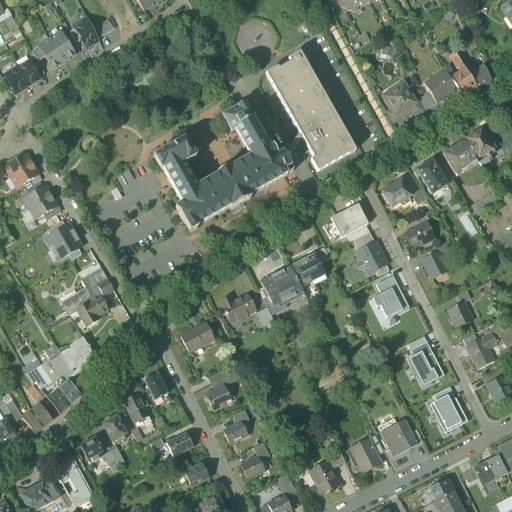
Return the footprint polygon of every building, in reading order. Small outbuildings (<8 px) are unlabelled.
[(62,4),(59,0),(51,0),(56,8),(62,4)] [(135,0),(144,12),(162,0),(135,0)] [(349,4),(339,1),(338,7),(357,13),(359,7),(349,4)] [(511,18),(511,2),(509,4),(510,5),(503,10),(508,17),(510,16),(511,18)] [(44,14),(53,9),(51,5),(42,10),(44,14)] [(1,16),(4,21),(11,17),(6,8),(2,11),(4,14),(1,16)] [(455,15),(448,12),(444,20),(451,23),(455,15)] [(19,31),(11,17),(4,21),(4,22),(12,35),(19,31)] [(81,42),(86,50),(98,42),(86,19),(79,24),(81,26),(74,30),(81,40),(81,41),(81,42)] [(107,20),(103,24),(109,33),(114,30),(107,20)] [(97,26),(104,37),(109,33),(103,24),(102,23),(97,26)] [(104,37),(97,26),(92,30),(99,40),(104,37)] [(69,33),(76,44),(81,42),(81,41),(81,40),(74,30),(69,33)] [(60,33),(48,41),(63,64),(75,56),(60,33)] [(370,41),(366,34),(360,38),(363,45),(370,41)] [(53,70),(63,64),(48,41),(38,48),(45,58),(53,70)] [(393,49),(382,47),(380,60),(391,62),(393,49)] [(37,62),(37,63),(45,58),(38,48),(31,52),(37,62)] [(310,162),(317,174),(355,152),(299,54),(288,60),(291,66),(279,73),(277,69),(265,75),(299,135),(302,141),(313,160),(310,162)] [(459,71),(460,73),(464,70),(459,62),(456,57),(454,54),(449,58),(457,70),(459,71)] [(470,69),(463,59),(459,62),(464,70),(465,72),(470,69)] [(17,68),(28,87),(35,83),(35,82),(40,80),(39,78),(32,65),(30,61),(17,68)] [(32,65),(39,78),(44,75),(37,63),(37,62),(32,65)] [(470,69),(465,72),(475,88),(478,93),(491,82),(483,67),(473,74),(470,69)] [(28,87),(17,68),(4,76),(15,96),(23,91),(22,91),(28,87)] [(465,72),(464,70),(460,73),(449,80),(457,92),(460,97),(475,88),(465,72)] [(436,105),(457,92),(449,80),(446,75),(438,80),(436,78),(424,85),(429,94),(436,105)] [(391,110),(399,121),(412,113),(413,112),(410,107),(415,104),(414,104),(411,99),(403,86),(402,86),(403,88),(385,99),(384,98),(391,110)] [(402,86),(384,98),(385,99),(403,88),(402,86)] [(429,94),(419,100),(425,112),(436,105),(429,94)] [(425,112),(419,100),(418,101),(414,104),(415,104),(410,107),(413,112),(412,113),(416,118),(425,112)] [(182,220),(190,234),(198,229),(197,227),(230,209),(231,211),(251,200),(249,198),(287,176),(293,172),(286,160),(283,155),(283,154),(283,153),(282,153),(282,154),(277,156),(272,148),(273,147),(272,147),(271,148),(270,149),(244,103),(222,116),(231,133),(235,131),(250,157),(228,170),(227,168),(216,174),(217,176),(198,187),(198,186),(196,186),(185,165),(196,159),(196,156),(195,153),(192,152),(191,152),(184,139),(153,157),(161,171),(163,171),(181,204),(175,208),(178,213),(177,214),(181,220),(182,220)] [(386,113),(393,125),(399,121),(391,110),(386,113)] [(465,141),(477,160),(492,151),(495,149),(487,136),(484,137),(480,132),(465,141)] [(283,155),(286,160),(288,159),(301,142),(302,141),(299,135),(298,136),(285,153),(283,155)] [(477,162),(477,160),(465,141),(442,155),(455,176),(477,162)] [(494,154),(492,151),(477,160),(477,162),(481,168),(490,163),(489,162),(491,160),(489,157),(494,154)] [(4,168),(11,179),(34,165),(32,162),(31,163),(27,155),(4,168)] [(416,171),(431,196),(438,191),(439,191),(438,189),(445,184),(440,174),(432,161),(416,171)] [(36,169),(34,165),(11,179),(17,189),(29,183),(39,177),(35,169),(36,169)] [(123,174),(128,184),(133,181),(128,171),(123,174)] [(445,184),(446,184),(451,181),(445,171),(440,174),(445,184)] [(29,183),(32,188),(40,183),(42,182),(39,177),(29,183)] [(11,193),(17,189),(11,179),(5,182),(11,193)] [(381,193),(391,210),(399,204),(408,199),(411,197),(401,181),(381,193)] [(43,188),(40,183),(32,188),(26,191),(29,196),(43,188)] [(449,190),(446,184),(445,184),(438,189),(439,191),(438,191),(441,195),(449,190)] [(23,200),(29,211),(52,197),(50,194),(49,194),(45,187),(43,188),(29,196),(23,200)] [(411,197),(417,207),(427,201),(421,191),(411,197)] [(469,208),(475,219),(499,204),(493,193),(469,208)] [(54,200),(52,197),(29,211),(35,221),(44,216),(57,208),(53,201),(54,200)] [(408,199),(399,204),(401,208),(410,202),(408,199)] [(21,215),(29,211),(23,200),(15,204),(21,215)] [(330,220),(332,223),(326,227),(327,227),(333,237),(333,238),(338,236),(340,240),(346,237),(350,244),(353,242),(369,234),(366,227),(368,226),(357,206),(330,220)] [(44,216),(47,222),(60,214),(57,208),(44,216)] [(29,211),(21,215),(20,216),(26,226),(35,221),(29,211)] [(413,230),(426,224),(430,223),(426,216),(410,225),(413,230)] [(47,232),(50,238),(66,229),(62,223),(47,232)] [(404,234),(411,248),(418,244),(432,237),(426,224),(413,230),(404,234)] [(56,253),(61,261),(68,256),(78,251),(82,249),(69,227),(66,229),(50,238),(45,241),(51,252),(56,253)] [(329,240),(333,238),(333,237),(327,227),(326,227),(323,229),(329,240)] [(4,242),(7,247),(12,245),(6,234),(1,237),(3,243),(4,242)] [(354,248),(356,253),(374,244),(369,234),(353,242),(356,247),(354,248)] [(432,237),(418,244),(421,249),(435,242),(432,237)] [(356,253),(360,262),(359,262),(360,263),(358,268),(363,270),(364,270),(368,277),(375,273),(386,267),(387,267),(375,243),(374,244),(356,253)] [(438,254),(438,255),(448,250),(445,243),(434,249),(437,255),(438,254)] [(314,255),(319,266),(329,261),(323,249),(314,254),(313,255),(313,256),(314,255)] [(277,250),(268,255),(273,264),(282,259),(277,250)] [(68,256),(71,262),(81,256),(78,251),(68,256)] [(56,253),(51,252),(57,262),(61,261),(56,253)] [(422,262),(432,281),(447,273),(438,255),(438,254),(437,255),(422,262)] [(290,269),(300,290),(312,283),(314,286),(326,280),(319,266),(314,255),(313,256),(289,268),(290,269)] [(77,275),(81,282),(91,276),(101,270),(98,265),(93,268),(92,266),(77,275)] [(485,274),(488,280),(505,271),(502,265),(485,274)] [(375,273),(378,278),(389,273),(386,267),(375,273)] [(302,293),(300,290),(290,269),(261,284),(264,291),(268,298),(275,313),(276,314),(287,309),(284,303),(302,293)] [(91,276),(103,298),(114,292),(101,270),(91,276)] [(81,282),(93,302),(99,298),(101,300),(103,298),(91,276),(81,282)] [(392,278),(376,286),(380,295),(391,290),(392,292),(398,289),(392,278)] [(386,320),(387,321),(409,310),(398,289),(392,292),(402,311),(386,320)] [(392,292),(391,290),(380,295),(372,300),(377,309),(380,307),(386,320),(402,311),(392,292)] [(60,299),(63,304),(77,296),(74,291),(60,299)] [(259,293),(262,300),(268,298),(264,291),(259,293)] [(456,298),(460,305),(463,304),(470,300),(466,292),(456,298)] [(70,317),(77,313),(76,311),(84,306),(78,295),(77,296),(63,304),(70,317)] [(233,315),(237,322),(256,312),(247,296),(233,303),(231,299),(220,304),(225,314),(224,314),(226,319),(227,318),(233,315)] [(87,304),(84,306),(76,311),(77,313),(80,318),(86,328),(97,322),(96,318),(108,311),(101,300),(99,298),(93,302),(87,305),(87,304)] [(266,309),(271,317),(276,314),(275,313),(268,298),(262,300),(266,309)] [(447,312),(457,331),(473,323),(469,315),(463,304),(460,305),(447,312)] [(256,314),(263,327),(273,322),(271,317),(266,309),(256,314)] [(233,315),(227,318),(230,325),(237,322),(233,315)] [(40,323),(44,329),(54,323),(50,317),(40,323)] [(178,336),(187,353),(205,344),(206,346),(214,341),(205,323),(178,336)] [(485,334),(487,337),(491,334),(496,343),(502,340),(506,348),(511,344),(511,334),(508,325),(501,329),(500,327),(485,334)] [(497,346),(496,343),(491,334),(487,337),(477,342),(466,347),(478,371),(494,363),(488,351),(497,346)] [(463,341),(466,347),(477,342),(474,335),(463,341)] [(408,346),(414,357),(421,353),(425,359),(433,355),(424,338),(408,346)] [(71,349),(84,370),(96,362),(89,350),(90,349),(89,347),(88,348),(82,339),(73,344),(74,347),(71,349)] [(52,383),(57,391),(68,382),(67,380),(72,376),(62,358),(60,355),(55,346),(45,352),(50,361),(40,366),(41,368),(52,383)] [(62,358),(72,376),(84,370),(71,349),(60,355),(62,358)] [(444,377),(433,355),(425,359),(421,353),(414,357),(408,360),(423,388),(444,377)] [(23,369),(27,375),(39,367),(35,361),(23,369)] [(26,375),(28,378),(36,370),(48,387),(52,383),(41,368),(40,366),(39,367),(27,375),(26,375)] [(208,378),(211,386),(222,380),(237,373),(233,366),(208,378)] [(503,369),(488,376),(482,379),(486,386),(492,383),(500,379),(500,380),(506,376),(503,369)] [(45,398),(46,399),(57,391),(52,383),(48,387),(36,370),(28,378),(31,385),(33,387),(43,399),(43,400),(45,398)] [(222,380),(226,387),(240,380),(237,373),(222,380)] [(144,382),(154,402),(161,398),(167,395),(157,375),(144,382)] [(486,386),(495,405),(511,396),(511,395),(507,385),(504,387),(500,380),(500,379),(492,383),(486,386)] [(226,387),(222,380),(211,386),(214,392),(223,388),(226,387)] [(81,398),(68,382),(57,391),(70,407),(78,401),(81,398)] [(440,386),(442,392),(448,389),(445,384),(440,386)] [(43,399),(33,387),(28,391),(37,403),(43,399)] [(209,407),(212,413),(224,408),(222,405),(230,401),(223,388),(214,392),(204,397),(207,403),(207,404),(208,407),(209,407)] [(449,388),(448,389),(442,392),(433,397),(436,403),(452,395),(449,388)] [(70,407),(57,391),(46,399),(60,415),(70,407)] [(2,399),(6,405),(12,401),(8,395),(2,399)] [(467,423),(452,395),(436,403),(430,406),(444,435),(467,423)] [(123,403),(134,425),(141,421),(143,420),(142,419),(148,416),(138,396),(123,403)] [(40,405),(44,410),(48,406),(43,400),(43,399),(37,403),(39,406),(40,405)] [(6,405),(16,423),(22,419),(23,419),(12,401),(6,405)] [(0,416),(1,418),(10,413),(4,404),(0,406),(0,416)] [(43,428),(52,421),(44,410),(40,405),(39,406),(31,412),(43,428)] [(319,407),(319,412),(322,418),(330,419),(331,408),(319,407)] [(34,435),(43,428),(31,412),(23,419),(22,419),(34,435)] [(233,417),(237,423),(247,418),(243,412),(233,417)] [(112,443),(114,446),(125,440),(123,437),(126,435),(117,417),(102,425),(111,443),(112,443)] [(151,423),(149,417),(143,420),(141,421),(144,427),(151,423)] [(5,420),(0,423),(0,436),(3,441),(7,439),(8,440),(15,436),(5,420)] [(377,428),(380,434),(397,425),(394,420),(377,428)] [(380,434),(393,459),(423,444),(416,431),(411,434),(404,422),(397,425),(380,434)] [(222,433),(229,446),(247,437),(240,424),(222,433)] [(131,432),(136,443),(142,440),(137,429),(131,432)] [(166,444),(174,461),(184,456),(182,454),(193,449),(186,434),(166,444)] [(371,452),(375,458),(377,457),(377,458),(384,454),(375,437),(367,441),(368,443),(369,442),(374,451),(371,452)] [(90,459),(93,463),(99,460),(97,456),(103,453),(96,439),(80,447),(87,461),(90,459)] [(149,445),(152,451),(163,446),(160,440),(149,445)] [(350,452),(362,475),(381,465),(377,458),(377,457),(375,458),(371,452),(374,451),(369,442),(368,443),(350,452)] [(495,452),(497,457),(506,474),(506,475),(511,472),(511,449),(510,444),(495,452)] [(253,450),(256,457),(264,453),(266,452),(263,445),(253,450)] [(124,464),(116,449),(110,452),(115,462),(118,467),(124,464)] [(115,462),(110,452),(103,456),(108,466),(109,465),(115,462)] [(339,452),(324,460),(326,466),(327,465),(330,472),(345,464),(339,452)] [(240,467),(247,481),(265,472),(260,462),(267,459),(264,453),(256,457),(257,459),(240,467)] [(77,455),(61,464),(63,469),(73,464),(80,460),(77,455)] [(494,480),(506,474),(497,457),(485,463),(494,480)] [(79,474),(80,475),(86,471),(80,460),(73,464),(78,475),(79,474)] [(119,470),(118,467),(115,462),(109,465),(113,473),(119,470)] [(489,482),(494,480),(485,463),(474,468),(478,478),(482,486),(484,485),(483,483),(488,480),(489,482)] [(53,469),(57,477),(65,473),(63,469),(61,464),(53,469)] [(73,464),(63,469),(65,473),(57,477),(62,485),(69,481),(76,493),(69,497),(73,505),(74,507),(91,498),(86,488),(87,488),(80,475),(79,474),(78,475),(73,464)] [(178,489),(182,497),(194,491),(192,488),(209,480),(204,471),(201,465),(197,467),(184,474),(184,475),(182,476),(186,485),(178,489)] [(316,486),(321,495),(338,487),(330,472),(327,465),(326,466),(305,477),(311,488),(316,486)] [(464,473),(469,483),(478,478),(474,468),(464,473)] [(284,497),(286,500),(297,495),(287,475),(275,481),(283,497),(284,497)] [(484,485),(482,486),(486,494),(498,488),(494,480),(489,482),(484,485)] [(431,496),(434,502),(452,493),(446,481),(428,490),(428,491),(430,490),(433,495),(431,496)] [(47,486),(45,487),(50,497),(57,493),(52,482),(46,485),(47,486)] [(199,488),(202,494),(213,488),(210,482),(199,488)] [(35,511),(53,503),(50,497),(45,487),(43,483),(20,496),(29,511),(35,511)] [(60,499),(66,508),(73,505),(69,497),(64,489),(57,493),(60,499)] [(428,491),(428,490),(424,492),(430,504),(434,502),(431,496),(428,491)] [(50,497),(53,503),(60,499),(57,493),(50,497)] [(444,511),(458,505),(452,493),(434,502),(435,503),(436,502),(439,508),(437,509),(438,511),(444,511)] [(224,511),(217,497),(199,506),(202,511),(224,511)] [(267,505),(269,508),(270,511),(291,511),(286,500),(284,497),(283,497),(267,505)] [(504,501),(500,503),(505,511),(507,511),(510,511),(505,501),(504,501)] [(434,502),(430,504),(433,511),(438,511),(437,509),(435,503),(434,502)] [(505,511),(500,503),(496,506),(499,511),(505,511)]
